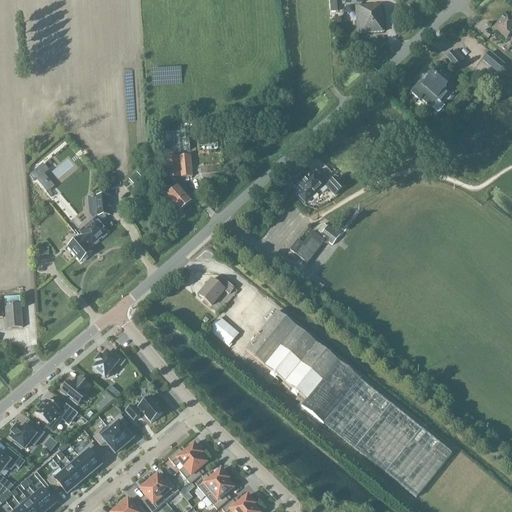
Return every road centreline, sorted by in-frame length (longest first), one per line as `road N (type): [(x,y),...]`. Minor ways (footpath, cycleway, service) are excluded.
road 1 (unclassified): [(126,302),(466,0)]
road 2 (residential): [(0,408),(115,312)]
road 3 (residential): [(201,417),(88,511)]
road 4 (residential): [(201,417),(115,312)]
road 5 (residential): [(293,511),(201,417)]
